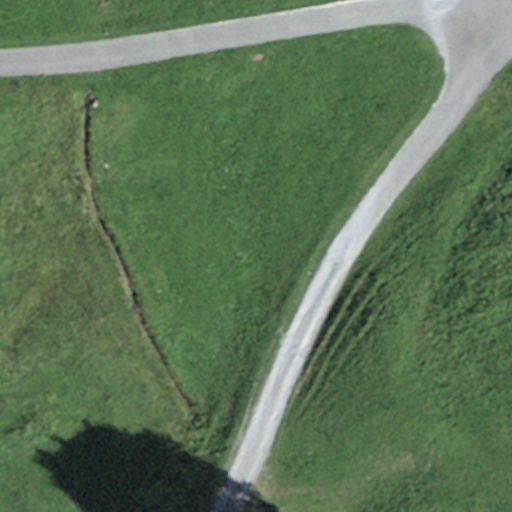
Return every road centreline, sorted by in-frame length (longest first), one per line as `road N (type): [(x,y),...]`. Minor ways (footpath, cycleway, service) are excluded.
road 1 (track): [(227,511),(288,358),(501,43),(505,8)]
road 2 (unclassified): [(0,67),(108,63),(511,7)]
